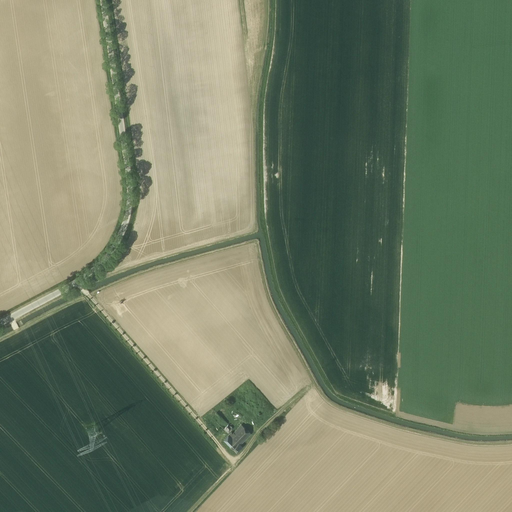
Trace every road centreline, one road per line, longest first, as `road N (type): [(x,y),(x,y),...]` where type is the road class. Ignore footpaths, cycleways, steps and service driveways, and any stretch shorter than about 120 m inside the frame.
road 1 (tertiary): [(0,322),(83,277),(126,224),(131,181),(101,0)]
road 2 (unknown): [(239,457),(221,450),(76,280)]
